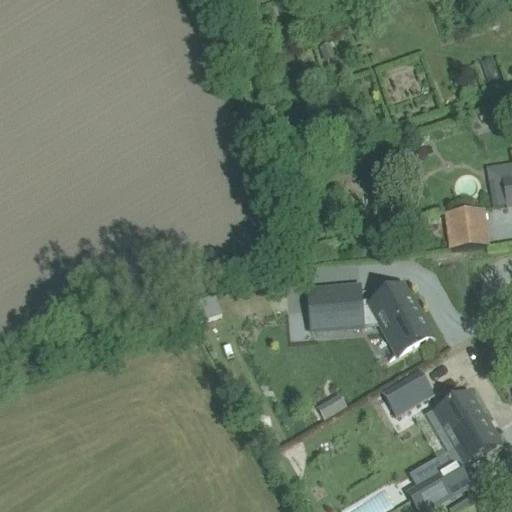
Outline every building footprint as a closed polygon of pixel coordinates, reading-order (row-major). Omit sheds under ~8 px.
[(485,112),(477,115),(480,122),(487,120),(485,112)] [(511,179),(501,181),(506,210),(511,208),(511,179)] [(446,216),(451,253),(487,249),(483,212),(446,216)] [(359,289),(307,294),(309,323),(364,318),(364,329),(379,328),(396,357),(396,359),(431,339),(403,290),(374,307),(369,298),(360,299),(359,289)] [(428,370),(386,394),(398,415),(440,391),(428,370)] [(435,433),(440,430),(452,450),(446,453),(453,466),(413,489),(425,509),(420,511),(423,511),(471,484),(462,469),(478,460),(477,457),(494,447),(467,400),(450,410),(448,406),(426,419),(435,433)]
